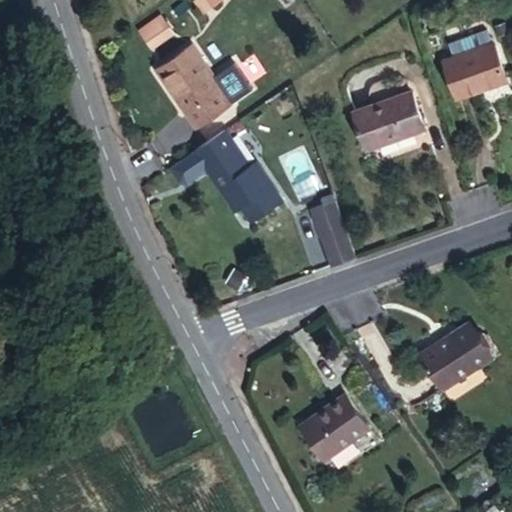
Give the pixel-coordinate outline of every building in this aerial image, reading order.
[(205,16),(225,0),(195,0),(194,1),(205,16)] [(139,28),(153,51),(177,36),(163,13),(139,28)] [(451,71),(467,107),(511,87),(511,73),(501,49),(499,50),(493,36),(455,53),(461,67),(451,71)] [(160,72),(190,114),(226,88),(195,46),(160,72)] [(226,88),(190,114),(203,132),(239,106),(226,88)] [(418,94),(357,117),(371,154),(433,132),(418,94)] [(208,172),(240,219),(249,212),(258,225),(290,202),(266,167),(257,174),(228,131),(172,170),(182,185),(188,186),(208,172)] [(356,257),(333,199),(310,209),(332,266),(356,257)] [(455,341),(423,364),(446,398),(480,375),(455,341)] [(349,400),(309,432),(334,466),(374,434),(349,400)]
